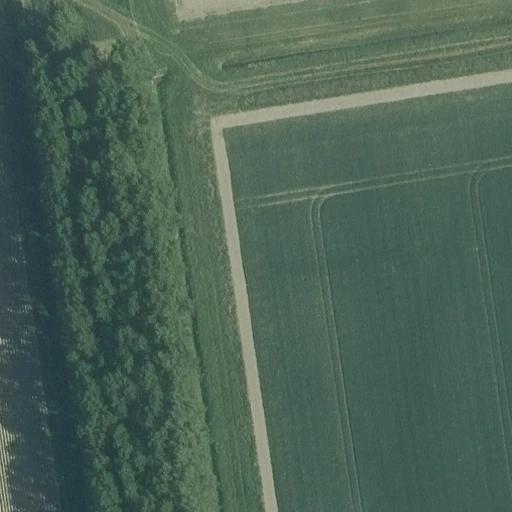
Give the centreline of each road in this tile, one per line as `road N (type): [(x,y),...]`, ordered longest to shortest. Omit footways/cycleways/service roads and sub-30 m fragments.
road 1 (track): [(134,511),(67,23)]
road 2 (track): [(67,23),(167,60),(511,8)]
